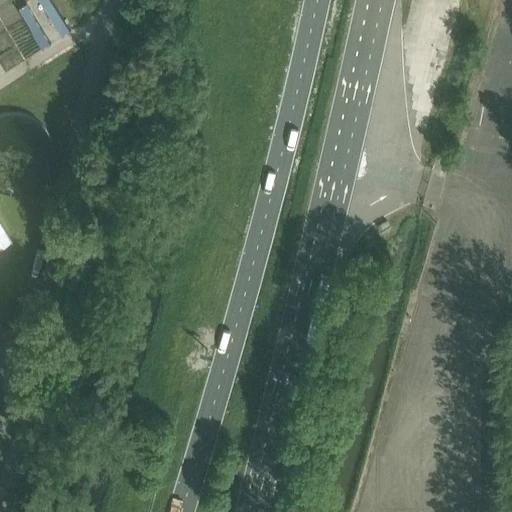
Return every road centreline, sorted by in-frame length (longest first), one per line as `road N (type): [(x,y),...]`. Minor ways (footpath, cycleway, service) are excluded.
road 1 (primary): [(316,0),(257,254),(180,511)]
road 2 (primary): [(263,511),(381,0)]
